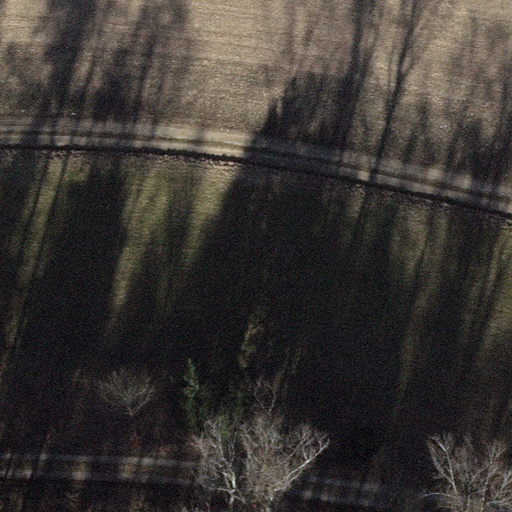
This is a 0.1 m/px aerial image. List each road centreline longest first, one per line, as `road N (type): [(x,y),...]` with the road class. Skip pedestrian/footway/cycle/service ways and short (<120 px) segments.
road 1 (track): [(511,188),(304,135),(0,119)]
road 2 (track): [(404,511),(81,472),(0,474)]
